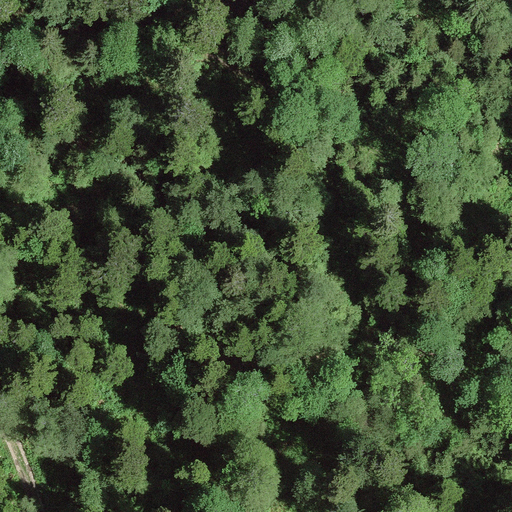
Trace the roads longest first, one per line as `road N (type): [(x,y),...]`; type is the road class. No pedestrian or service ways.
road 1 (track): [(178,0),(163,20),(187,46),(511,236)]
road 2 (track): [(260,0),(163,20),(0,34)]
